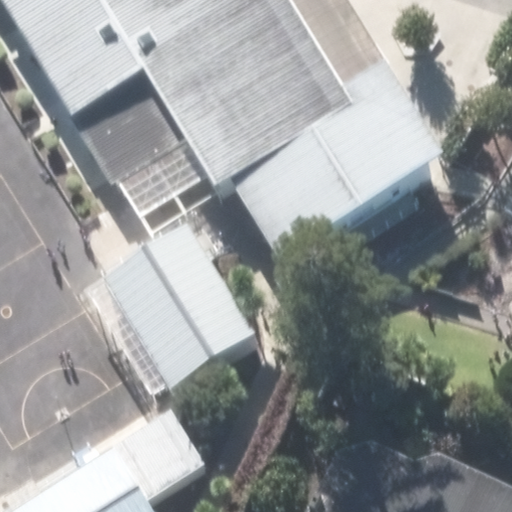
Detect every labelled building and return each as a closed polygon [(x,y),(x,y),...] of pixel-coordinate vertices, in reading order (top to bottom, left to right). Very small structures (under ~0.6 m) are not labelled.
[(0,0),(0,17),(115,208),(188,164),(277,311),(452,205),(327,0),(0,0)] [(511,203),(501,221),(511,227),(511,203)] [(192,245),(100,300),(181,435),(273,380),(192,245)] [(494,511),(337,442),(306,511),(494,511)] [(171,511),(136,453),(36,511),(171,511)]
